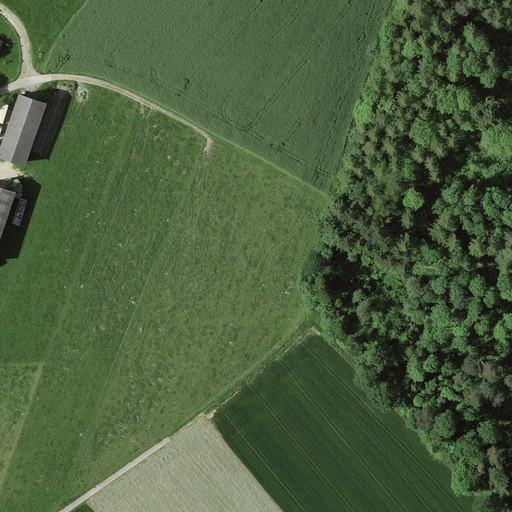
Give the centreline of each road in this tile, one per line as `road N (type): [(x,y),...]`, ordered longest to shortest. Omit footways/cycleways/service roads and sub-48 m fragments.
road 1 (track): [(61,511),(250,376),(307,323)]
road 2 (track): [(51,76),(119,88),(320,199)]
